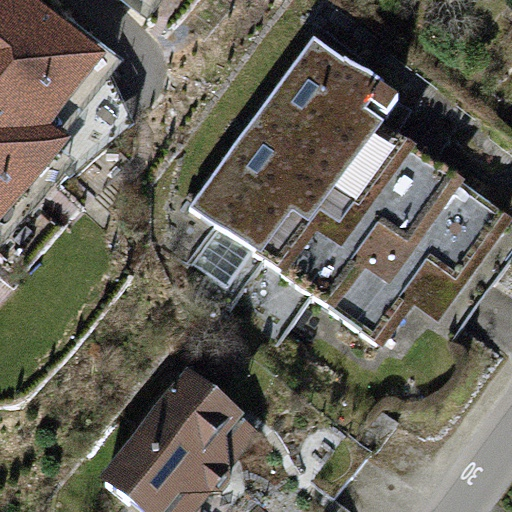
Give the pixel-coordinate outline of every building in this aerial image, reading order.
[(115,82),(10,0),(0,0),(0,109),(58,155),(115,82)] [(156,0),(138,0),(150,9),(156,0)] [(357,55),(327,31),(319,43),(317,41),(193,212),(217,230),(191,265),(229,292),(255,257),(380,348),(436,272),(460,290),(511,221),(346,100),(361,77),(350,67),(357,55)] [(402,104),(384,92),(373,110),(392,121),(402,104)] [(58,155),(0,109),(0,233),(15,246),(76,170),(58,155)] [(241,421),(195,384),(171,414),(146,416),(141,425),(143,449),(110,488),(139,511),(169,511),(176,504),(224,498),(233,485),(227,438),(241,421)] [(383,412),(362,442),(381,455),(402,425),(383,412)] [(292,464),(338,504),(377,458),(330,419),(292,464)]
